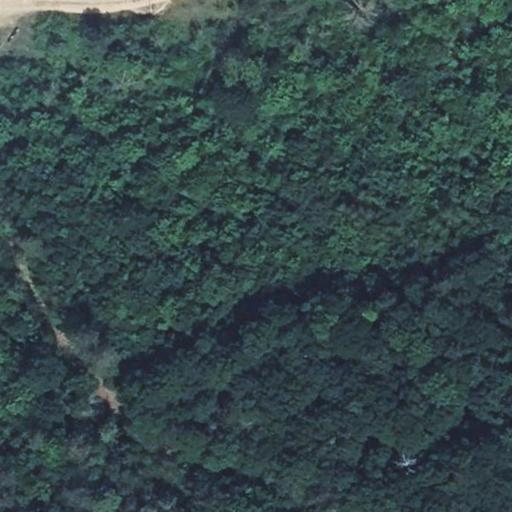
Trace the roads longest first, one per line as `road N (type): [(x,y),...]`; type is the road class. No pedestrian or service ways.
road 1 (track): [(0,227),(82,369),(120,418),(145,440),(233,470),(304,511)]
road 2 (track): [(0,25),(35,6),(123,0)]
